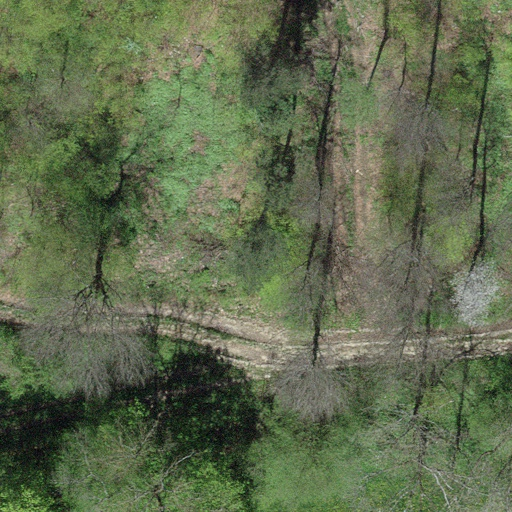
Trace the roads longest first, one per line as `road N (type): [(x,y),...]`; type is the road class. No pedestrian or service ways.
road 1 (track): [(511,334),(290,361),(0,412)]
road 2 (track): [(0,303),(217,332),(290,361)]
